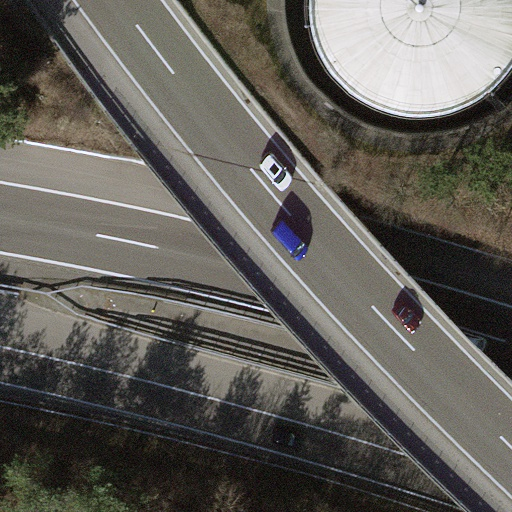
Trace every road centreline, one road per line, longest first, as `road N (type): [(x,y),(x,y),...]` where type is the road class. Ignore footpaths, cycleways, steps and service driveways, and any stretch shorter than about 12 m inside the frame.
road 1 (motorway): [(120,0),(251,168),(511,446)]
road 2 (motorway): [(0,365),(271,432),(511,508)]
road 3 (motorway): [(511,343),(299,282),(0,218)]
